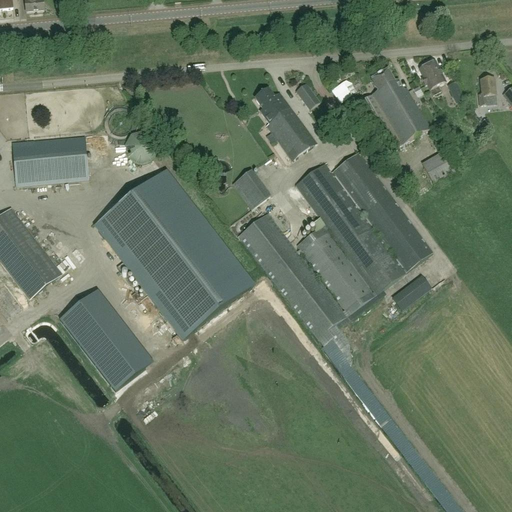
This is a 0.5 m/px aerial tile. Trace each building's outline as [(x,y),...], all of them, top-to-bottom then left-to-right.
[(0,0),(0,12),(13,11),(13,10),(11,0),(0,0)] [(27,14),(45,13),(44,2),(39,2),(39,0),(26,0),(26,3),(27,14)] [(429,68),(428,69),(420,73),(424,81),(422,82),(425,88),(428,87),(434,99),(442,95),(439,89),(447,86),(436,65),(435,65),(433,65),(430,66),(429,68)] [(378,94),(377,95),(378,98),(381,96),(383,99),(388,96),(388,97),(391,95),(393,99),(395,97),(399,103),(400,102),(403,107),(413,101),(407,91),(404,93),(398,82),(395,84),(388,73),(387,73),(385,73),(382,75),(381,77),(372,82),(378,94)] [(486,100),(496,99),(494,82),(481,83),(482,97),(479,97),(480,108),(487,107),(486,100)] [(350,92),(355,89),(352,83),(347,86),(350,92)] [(456,85),(448,89),(457,106),(460,105),(465,102),(456,85)] [(279,119),(291,110),(280,94),(274,98),(269,91),(262,96),(279,119)] [(320,105),(311,93),(302,100),(310,112),(320,105)] [(430,131),(413,101),(403,107),(400,102),(399,103),(395,97),(393,99),(391,95),(388,97),(388,96),(383,99),(381,96),(378,98),(377,95),(373,97),(373,98),(356,108),(385,158),(430,131)] [(279,119),(262,96),(255,101),(263,112),(260,114),(269,126),(266,129),(292,163),(317,145),(291,110),(279,119)] [(128,161),(140,168),(152,164),(159,153),(155,140),(144,134),(131,137),(125,149),(128,161)] [(16,188),(89,182),(85,140),(13,146),(13,147),(13,152),(16,188)] [(335,154),(339,157),(347,147),(343,144),(335,154)] [(435,188),(464,171),(450,148),(442,153),(443,154),(422,166),(435,188)] [(434,255),(359,154),(333,174),(407,275),(434,255)] [(311,156),(299,164),(303,169),(314,161),(311,156)] [(406,276),(325,166),(296,188),(325,227),(298,248),(301,251),(298,254),(268,216),(240,238),(324,349),(335,341),(329,334),(406,276)] [(254,288),(166,174),(95,228),(123,265),(117,270),(120,274),(127,269),(183,343),(254,288)] [(280,208),(271,212),(274,218),(283,213),(280,208)] [(63,277),(26,230),(11,211),(0,219),(0,262),(31,302),(63,277)] [(402,292),(395,298),(402,307),(409,301),(402,292)]
